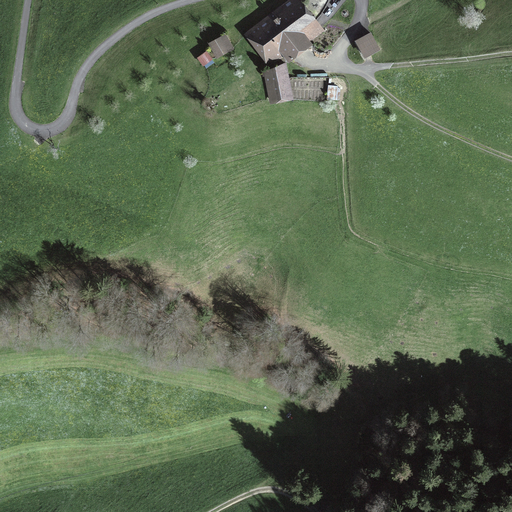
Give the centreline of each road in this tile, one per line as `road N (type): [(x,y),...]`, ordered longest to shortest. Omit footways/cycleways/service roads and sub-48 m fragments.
road 1 (unclassified): [(192,0),(141,19),(108,43),(87,65),(65,119),(48,130),(25,124),(16,112),(27,0)]
road 2 (track): [(511,53),(363,69),(430,125),(511,157)]
